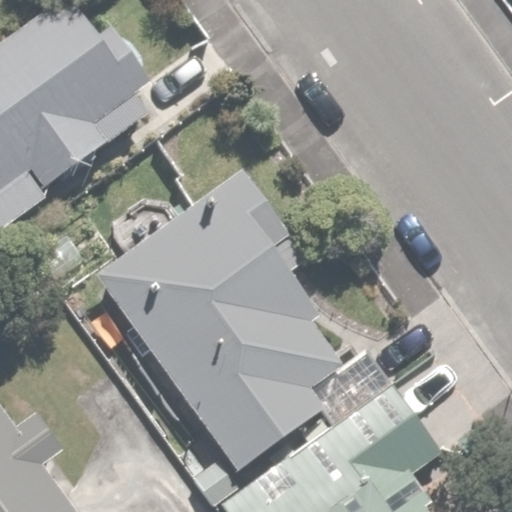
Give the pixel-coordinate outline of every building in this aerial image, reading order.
[(511,0),(506,0),(500,5),(511,22),(511,0)] [(93,43),(67,4),(0,48),(0,231),(106,160),(96,146),(144,114),(129,92),(148,79),(114,29),(93,43)] [(216,189),(93,276),(224,462),(303,406),(323,434),(393,385),(366,347),(340,365),(216,189)] [(0,511),(61,511),(0,424),(0,511)] [(376,511),(340,457),(255,511),(376,511)]
